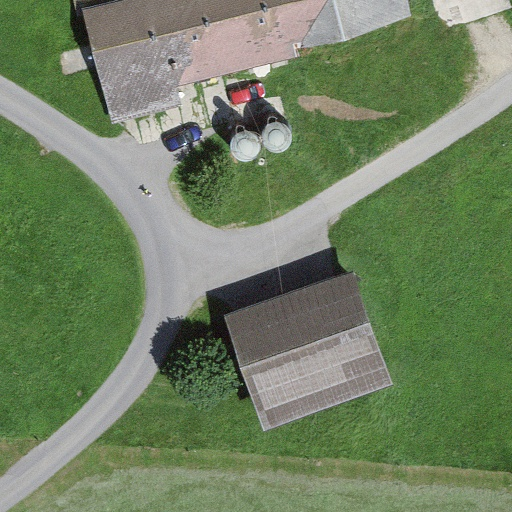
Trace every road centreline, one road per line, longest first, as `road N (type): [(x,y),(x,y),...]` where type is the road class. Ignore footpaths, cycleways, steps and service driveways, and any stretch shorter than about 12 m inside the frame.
road 1 (unclassified): [(0,503),(150,384),(187,256),(25,110),(0,99)]
road 2 (track): [(187,256),(282,244),(511,107)]
